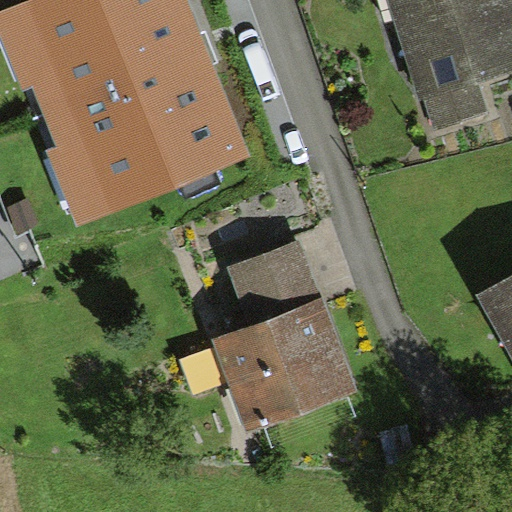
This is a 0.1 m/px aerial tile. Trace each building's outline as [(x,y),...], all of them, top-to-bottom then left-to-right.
[(188,0),(30,0),(0,12),(0,34),(22,90),(32,86),(56,146),(46,150),(76,225),(251,156),(188,0)] [(511,0),(386,0),(418,100),(423,98),(432,129),(488,112),(479,83),(511,73),(511,0)] [(227,267),(249,326),(322,298),(299,239),(227,267)] [(511,275),(476,296),(511,358),(511,275)] [(249,326),(211,339),(246,434),(358,392),(322,298),(249,326)]
